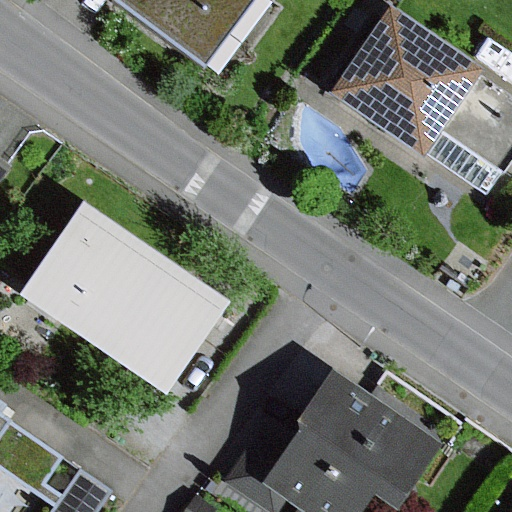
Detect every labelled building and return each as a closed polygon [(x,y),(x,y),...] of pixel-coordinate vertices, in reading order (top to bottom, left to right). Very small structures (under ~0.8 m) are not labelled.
[(97,0),(109,8),(114,0),(97,0)] [(114,0),(109,8),(200,76),(255,0),(114,0)] [(480,77),(384,12),(325,98),(417,161),(422,154),(484,196),(511,154),(511,105),(477,82),(480,77)] [(0,184),(10,171),(0,163),(0,184)] [(220,313),(74,216),(13,308),(159,405),(220,313)] [(262,511),(388,511),(427,455),(323,385),(283,446),(261,431),(223,486),(262,511)] [(59,463),(0,423),(0,477),(51,511),(58,501),(41,489),(59,463)] [(51,511),(50,511),(98,511),(109,497),(75,475),(58,501),(51,511)]
